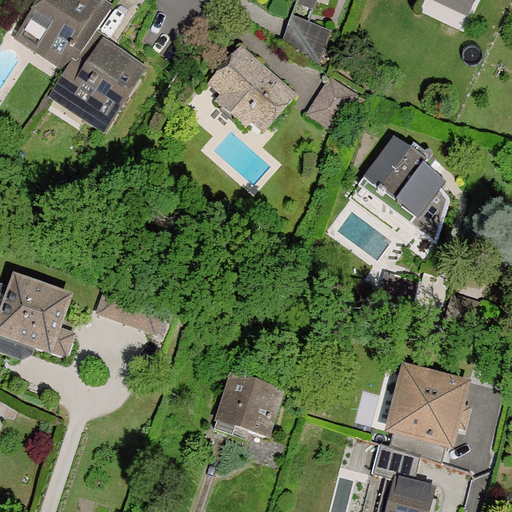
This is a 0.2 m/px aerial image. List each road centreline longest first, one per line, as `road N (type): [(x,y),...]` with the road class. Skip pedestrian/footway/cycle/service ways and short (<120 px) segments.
road 1 (track): [(0,205),(386,316)]
road 2 (residential): [(511,352),(386,316)]
